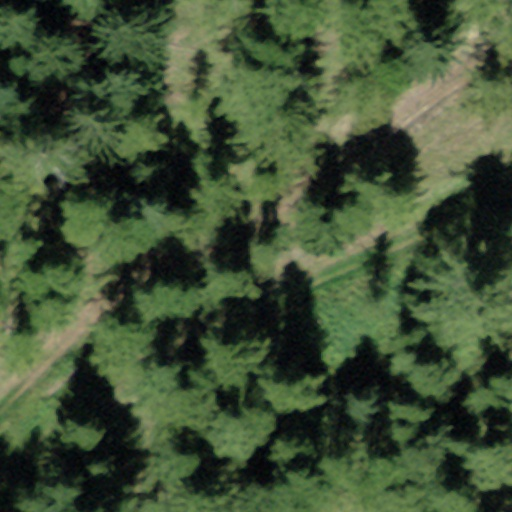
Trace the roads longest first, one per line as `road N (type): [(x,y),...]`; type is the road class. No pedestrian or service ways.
road 1 (track): [(0,405),(129,280),(336,167),(511,42)]
road 2 (track): [(511,176),(121,367),(0,485)]
